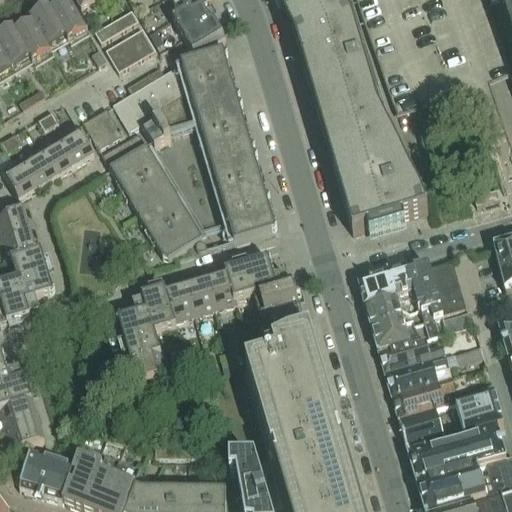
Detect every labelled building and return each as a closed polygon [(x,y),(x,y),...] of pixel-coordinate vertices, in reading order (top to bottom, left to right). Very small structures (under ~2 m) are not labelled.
[(71,0),(81,16),(108,0),(71,0)] [(167,0),(180,21),(172,26),(195,64),(225,47),(203,9),(211,4),(208,0),(167,0)] [(272,0),(281,17),(315,0),(272,0)] [(349,0),(389,124),(393,137),(508,98),(511,96),(511,30),(510,25),(501,0),(349,0)] [(511,0),(501,0),(510,25),(511,24),(511,0)] [(0,42),(0,83),(30,66),(32,70),(51,59),(49,55),(65,45),(67,49),(87,37),(75,17),(69,7),(65,1),(66,3),(0,42)] [(289,24),(321,134),(378,117),(353,29),(343,9),(342,9),(289,24)] [(95,39),(101,50),(138,28),(132,17),(95,39)] [(119,79),(151,60),(156,57),(143,36),(106,57),(119,79)] [(106,68),(99,57),(92,61),(98,72),(106,68)] [(99,156),(102,162),(118,190),(129,208),(146,235),(156,253),(163,263),(166,269),(234,250),(272,239),(276,238),(271,221),(268,212),(264,196),(259,180),(249,145),(243,125),(234,95),(231,85),(230,83),(223,58),(184,69),(181,71),(164,82),(159,74),(127,94),(131,101),(113,112),(107,116),(83,130),(99,156)] [(34,111),(45,104),(41,96),(30,103),(34,111)] [(23,117),(34,111),(30,103),(19,109),(23,117)] [(321,134),(353,241),(367,236),(370,245),(406,235),(403,226),(427,219),(427,218),(428,218),(378,117),(321,134)] [(59,129),(53,119),(45,123),(51,134),(59,129)] [(51,134),(45,123),(38,127),(44,138),(51,134)] [(94,161),(93,159),(77,131),(1,177),(19,207),(94,161)] [(21,152),(15,141),(8,145),(14,156),(21,152)] [(14,156),(8,145),(1,150),(7,161),(14,156)] [(47,277),(38,246),(29,215),(0,224),(0,223),(0,240),(9,268),(12,267),(17,286),(47,277)] [(511,247),(493,253),(494,258),(510,316),(511,315),(511,247)] [(292,289),(289,290),(286,280),(274,283),(270,270),(264,266),(264,267),(142,302),(143,305),(132,308),(136,320),(123,324),(122,324),(119,330),(120,330),(130,367),(161,358),(155,339),(176,333),(175,329),(237,310),(236,307),(254,302),(261,323),(265,321),(298,312),(292,289)] [(455,281),(452,270),(429,277),(432,288),(455,281)] [(427,272),(406,278),(418,317),(420,317),(428,344),(474,331),(471,318),(443,326),(429,277),(427,272)] [(49,301),(50,301),(53,295),(47,277),(17,286),(0,290),(0,332),(30,323),(30,320),(40,317),(36,305),(49,301)] [(418,317),(406,278),(388,283),(396,307),(413,302),(418,317)] [(436,299),(459,292),(455,281),(432,288),(436,299)] [(365,315),(396,307),(388,283),(358,292),(365,315)] [(439,311),(462,304),(459,292),(436,299),(439,311)] [(443,322),(466,315),(462,304),(439,311),(443,322)] [(372,337),(403,327),(396,307),(365,315),(372,337)] [(305,332),(298,312),(265,321),(271,342),(305,332)] [(379,360),(410,350),(403,327),(372,337),(379,360)] [(511,334),(498,334),(507,366),(511,366),(511,334)] [(339,442),(309,339),(281,348),(282,350),(263,359),(265,366),(246,372),(272,462),(274,462),(276,470),(275,470),(286,511),(360,511),(342,449),(338,451),(336,443),(339,442)] [(379,360),(385,382),(445,364),(442,353),(429,357),(425,346),(410,350),(379,360)] [(385,382),(392,404),(487,375),(451,384),(448,375),(484,365),(480,354),(445,364),(385,382)] [(164,357),(161,358),(130,367),(137,390),(170,380),(164,357)] [(235,357),(227,359),(230,371),(238,369),(235,357)] [(222,374),(230,371),(227,359),(219,362),(222,374)] [(0,419),(1,423),(34,413),(25,384),(22,385),(19,375),(7,378),(3,365),(0,362),(0,419)] [(206,379),(202,366),(194,368),(197,381),(206,379)] [(392,404),(398,427),(494,400),(487,375),(392,404)] [(499,415),(494,400),(398,427),(408,459),(497,433),(493,417),(499,415)] [(40,431),(34,413),(1,423),(6,441),(40,431)] [(45,448),(40,431),(6,441),(12,458),(45,448)] [(408,459),(417,489),(506,464),(497,433),(408,459)] [(204,451),(156,451),(155,464),(204,464),(204,451)] [(245,461),(245,452),(234,452),(234,461),(245,461)] [(75,472),(31,458),(19,496),(63,510),(75,472)] [(267,504),(259,474),(255,461),(245,461),(234,461),(231,461),(231,476),(237,476),(239,487),(239,490),(242,511),(269,511),(268,508),(267,504)] [(68,511),(127,511),(133,494),(134,492),(100,478),(102,472),(78,462),(75,472),(63,510),(68,511)] [(459,511),(485,505),(486,507),(499,503),(511,499),(511,463),(506,464),(417,489),(423,511),(459,511)] [(5,486),(14,488),(18,476),(9,473),(5,486)] [(141,496),(133,494),(127,511),(225,511),(225,497),(222,489),(210,489),(210,497),(141,496)] [(468,511),(502,511),(499,503),(486,507),(473,511),(468,511)]
